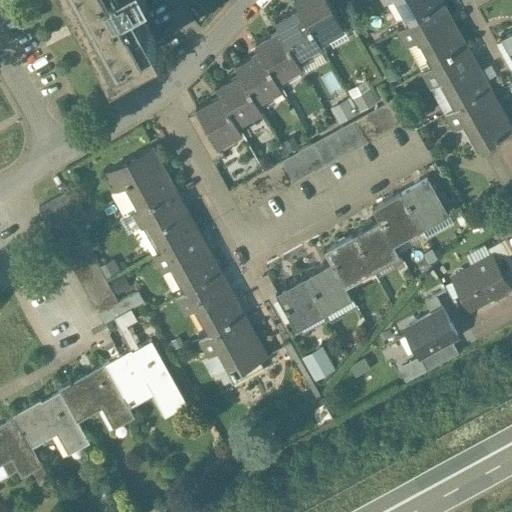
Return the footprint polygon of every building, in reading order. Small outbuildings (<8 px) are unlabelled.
[(77,0),(114,67),(157,43),(133,0),(77,0)] [(200,0),(213,11),(223,0),(200,0)] [(344,25),(329,0),(297,0),(300,5),(319,39),(344,25)] [(383,0),(384,0),(400,0),(412,20),(440,4),(444,1),(443,0),(383,0)] [(454,30),(440,4),(412,20),(399,27),(408,43),(421,36),(435,62),(463,46),(468,44),(459,27),(454,30)] [(300,5),(276,18),(280,26),(297,56),(321,42),(319,39),(300,5)] [(297,56),(280,26),(256,40),(261,48),(277,78),(302,65),(297,56)] [(511,27),(502,33),(511,52),(511,27)] [(435,62),(422,69),(431,84),(444,77),(458,104),(486,88),(491,85),(482,69),(478,72),(463,46),(435,62)] [(261,48),(236,62),(241,70),(257,100),(282,86),(277,78),(261,48)] [(257,100),(241,70),(216,84),(221,92),(238,122),(262,108),(257,100)] [(501,113),(486,88),(458,104),(446,111),(454,126),(467,119),(482,146),(511,129),(511,123),(505,111),(501,113)] [(238,122),(221,92),(197,105),(199,110),(218,144),(220,142),(242,130),(238,122)] [(331,103),(339,120),(358,112),(350,94),(331,103)] [(410,115),(398,94),(387,100),(399,121),(410,115)] [(399,121),(387,100),(376,106),(388,127),(399,121)] [(388,127),(376,106),(366,112),(378,133),(388,127)] [(218,144),(199,110),(189,115),(213,159),(226,152),(220,142),(218,144)] [(378,133),(366,112),(356,118),(367,139),(378,133)] [(367,139),(356,118),(345,124),(357,144),(367,139)] [(345,124),(335,129),(346,150),(357,144),(345,124)] [(335,129),(324,135),(336,156),(346,150),(335,129)] [(511,129),(482,146),(504,185),(511,176),(511,129)] [(336,156),(324,135),(313,141),(325,162),(336,156)] [(161,156),(171,153),(166,137),(155,141),(161,156)] [(325,162),(313,141),(303,147),(315,168),(325,162)] [(153,144),(107,169),(116,185),(127,180),(128,183),(129,182),(142,205),(176,186),(153,144)] [(315,168),(303,147),(293,153),(304,174),(315,168)] [(304,174),(293,153),(282,159),(294,180),(304,174)] [(294,180),(282,159),(272,164),(283,185),(294,180)] [(283,185),(272,164),(261,170),(273,191),(283,185)] [(273,191),(261,170),(251,176),(262,197),(273,191)] [(429,173),(401,189),(418,220),(446,205),(429,173)] [(262,197),(251,176),(240,182),(252,203),(262,197)] [(252,203),(240,182),(229,188),(241,209),(252,203)] [(142,205),(134,209),(157,251),(195,230),(199,228),(176,186),(142,205)] [(87,215),(71,187),(59,194),(75,222),(87,215)] [(401,189),(374,204),(380,216),(391,235),(418,220),(401,189)] [(75,222),(59,194),(38,206),(69,259),(89,248),(75,222)] [(380,216),(353,231),(370,262),(397,247),(391,235),(380,216)] [(416,237),(434,229),(429,220),(412,229),(416,237)] [(157,251),(153,253),(162,269),(175,261),(189,288),(218,273),(222,270),(213,254),(208,256),(195,230),(157,251)] [(353,231),(325,246),(332,258),(343,278),(370,262),(353,231)] [(511,272),(511,256),(502,238),(487,246),(491,253),(492,253),(505,277),(511,272)] [(89,248),(69,259),(75,270),(95,258),(89,248)] [(491,253),(454,274),(470,305),(509,284),(505,277),(492,253),(491,253)] [(108,274),(121,267),(115,255),(101,263),(108,274)] [(95,258),(75,270),(80,280),(101,269),(95,258)] [(332,258),(305,274),(322,305),(349,290),(343,278),(332,258)] [(106,279),(101,269),(80,280),(86,290),(106,279)] [(189,288),(178,295),(186,310),(198,303),(212,330),(242,314),(245,312),(236,296),(232,298),(218,273),(189,288)] [(322,305),(305,274),(276,290),(294,321),(322,305)] [(106,279),(86,290),(92,301),(112,290),(106,279)] [(118,300),(98,311),(104,323),(144,300),(138,289),(118,300)] [(118,300),(112,290),(92,301),(98,311),(118,300)] [(354,297),(328,304),(331,316),(358,308),(354,297)] [(443,305),(405,326),(420,354),(451,336),(458,332),(443,305)] [(212,330),(199,338),(207,352),(219,346),(233,372),(267,353),(257,334),(254,336),(242,314),(212,330)] [(451,336),(420,354),(427,367),(459,350),(451,336)] [(152,338),(133,349),(132,347),(105,362),(123,394),(150,379),(163,402),(182,392),(152,338)] [(302,354),(315,377),(336,366),(323,342),(302,354)] [(105,362),(60,387),(61,389),(78,420),(105,405),(112,417),(130,407),(123,394),(105,362)] [(61,389),(42,399),(41,398),(14,413),(15,415),(32,445),(33,445),(60,430),(66,442),(85,432),(78,420),(61,389)] [(15,415),(0,423),(0,463),(3,461),(9,472),(29,461),(40,482),(50,476),(33,445),(32,445),(15,415)]
